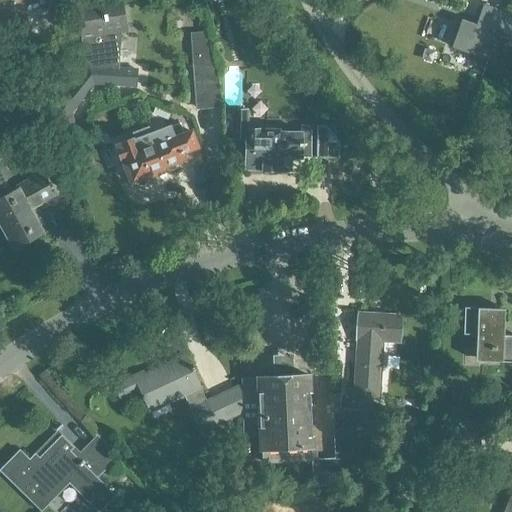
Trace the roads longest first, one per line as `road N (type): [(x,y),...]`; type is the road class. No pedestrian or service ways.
road 1 (residential): [(0,363),(109,299),(199,264),(302,238),(499,224)]
road 2 (residential): [(499,224),(341,76),(294,0)]
